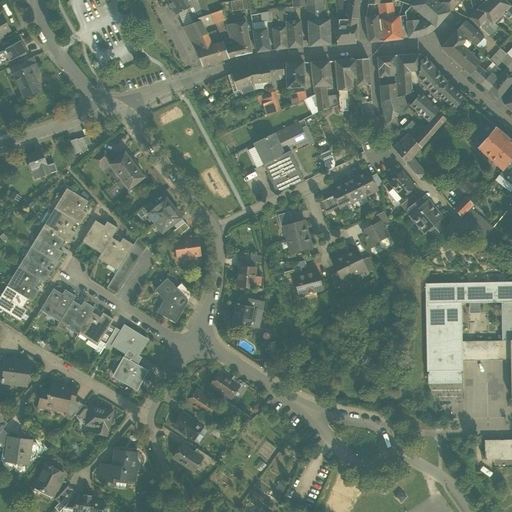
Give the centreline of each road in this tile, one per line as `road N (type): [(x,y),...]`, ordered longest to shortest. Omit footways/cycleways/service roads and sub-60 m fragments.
road 1 (residential): [(359,49),(241,62),(114,106)]
road 2 (residential): [(114,106),(137,124),(211,228)]
road 3 (residential): [(60,270),(186,348)]
road 4 (residential): [(194,334),(309,410)]
road 5 (residential): [(40,0),(55,50),(114,106)]
road 6 (residential): [(383,431),(511,432)]
road 7 (residential): [(383,431),(383,457),(358,462),(309,410)]
road 8 (residential): [(114,106),(0,146)]
